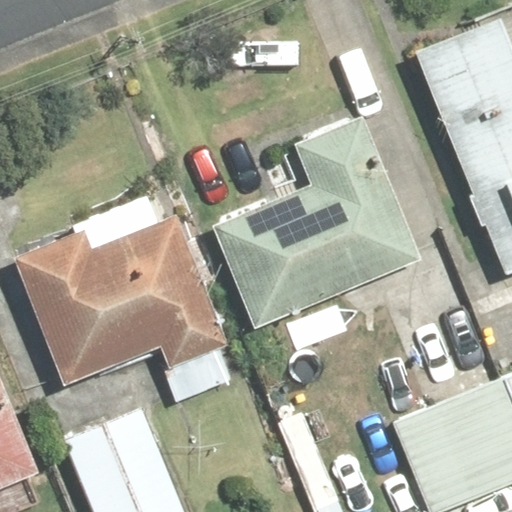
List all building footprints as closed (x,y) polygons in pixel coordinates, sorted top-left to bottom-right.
[(402,48),(493,273),(511,265),(511,96),(480,17),(402,48)] [(293,187),(203,224),(241,315),(401,249),(344,113),(274,142),(293,187)] [(65,226),(0,252),(0,270),(46,385),(144,345),(152,364),(211,340),(159,212),(73,246),(65,226)] [(511,366),(495,375),(511,414),(511,366)] [(380,421),(420,511),(436,511),(511,478),(511,432),(486,374),(380,421)] [(0,478),(30,466),(0,398),(0,478)] [(174,511),(128,405),(49,439),(80,511),(174,511)] [(292,410),(267,420),(306,511),(331,502),(292,410)]
